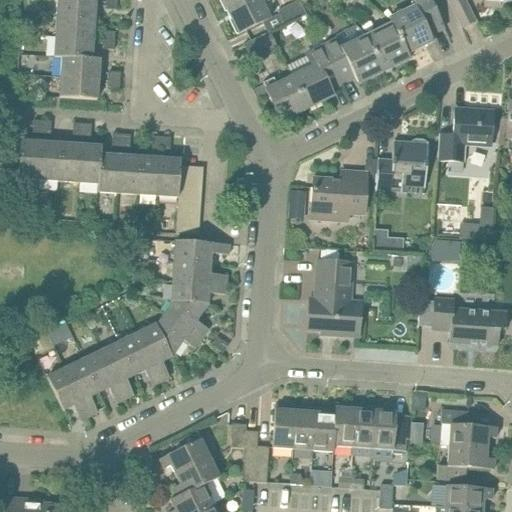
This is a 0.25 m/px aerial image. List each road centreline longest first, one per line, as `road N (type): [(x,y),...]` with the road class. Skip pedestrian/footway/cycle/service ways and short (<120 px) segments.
road 1 (residential): [(265,164),(511,46)]
road 2 (residential): [(511,387),(500,379),(258,364)]
road 3 (residential): [(148,0),(141,103),(155,115),(243,120)]
road 4 (residential): [(265,164),(258,364)]
road 5 (residential): [(258,364),(242,383),(90,455)]
road 6 (residential): [(185,0),(243,120)]
